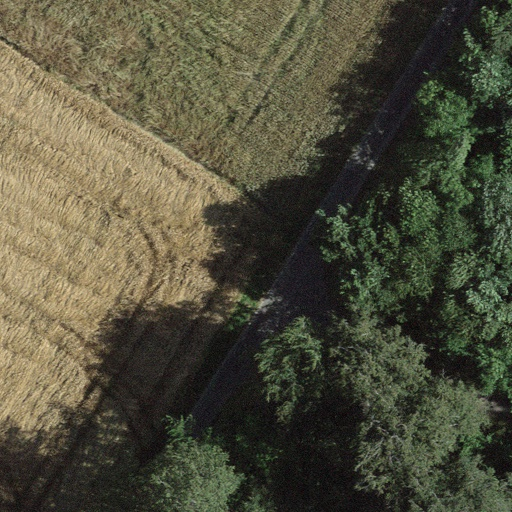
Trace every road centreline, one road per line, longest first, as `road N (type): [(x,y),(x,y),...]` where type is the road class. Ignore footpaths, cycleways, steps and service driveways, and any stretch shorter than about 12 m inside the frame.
road 1 (unclassified): [(144,511),(471,0)]
road 2 (track): [(277,311),(511,403)]
